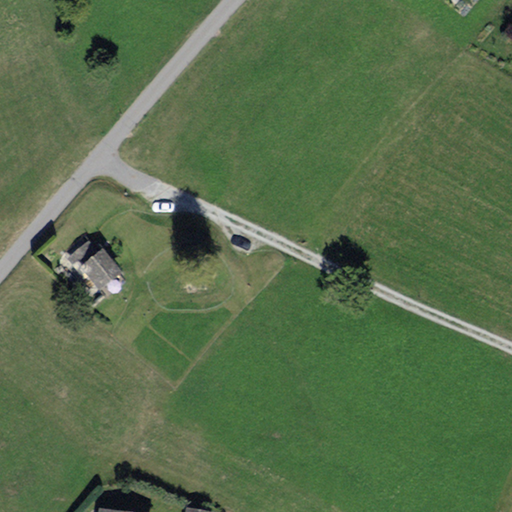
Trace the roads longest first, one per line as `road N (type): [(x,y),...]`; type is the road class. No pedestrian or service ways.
road 1 (track): [(94,160),(511,346)]
road 2 (residential): [(234,0),(0,266)]
